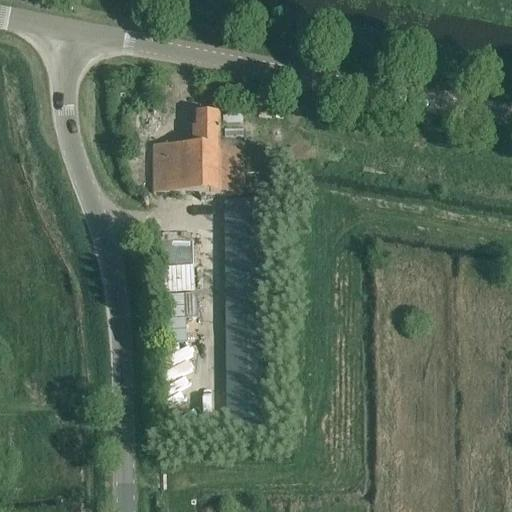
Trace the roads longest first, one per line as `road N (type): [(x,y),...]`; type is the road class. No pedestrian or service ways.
road 1 (unclassified): [(125,511),(126,406),(112,258),(69,143),(66,30)]
road 2 (unclassified): [(511,116),(66,30)]
